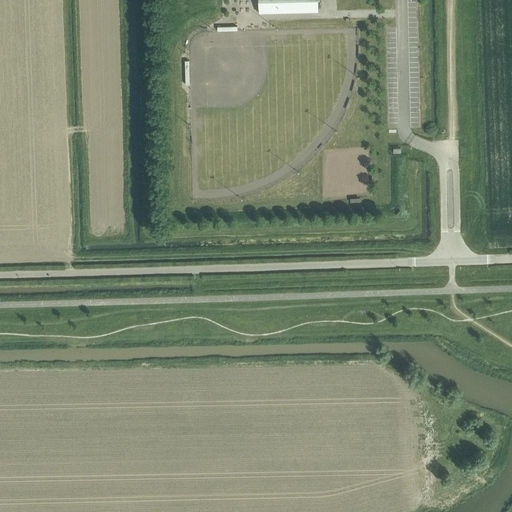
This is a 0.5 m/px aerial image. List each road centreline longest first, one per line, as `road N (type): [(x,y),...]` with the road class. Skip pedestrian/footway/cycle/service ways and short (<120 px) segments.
road 1 (unknown): [(0,322),(36,325),(132,309),(511,298)]
road 2 (unclassified): [(0,274),(511,259)]
